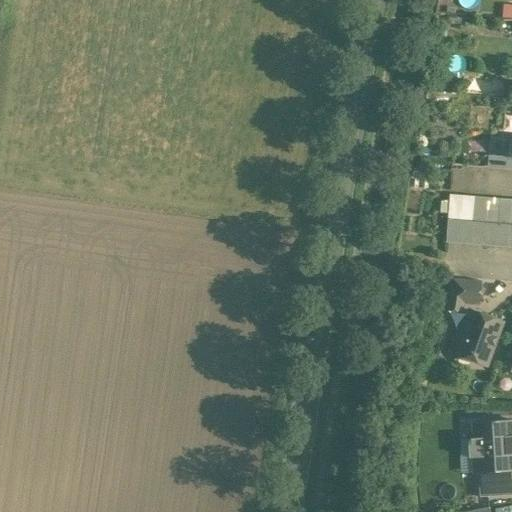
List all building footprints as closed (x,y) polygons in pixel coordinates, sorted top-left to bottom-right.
[(441,94),(441,102),(461,104),(461,96),(441,94)] [(465,157),(455,156),(454,165),(464,166),(465,157)] [(493,169),(511,170),(511,162),(494,161),(493,169)] [(426,181),(414,180),(413,193),(425,194),(426,181)] [(462,196),(450,195),(448,218),(460,219),(462,196)] [(475,197),(462,196),(460,219),(473,220),(475,197)] [(487,198),(475,197),(473,220),(485,221),(487,198)] [(499,199),(487,198),(485,221),(497,222),(499,199)] [(511,200),(499,199),(497,222),(509,223),(511,200)] [(460,222),(448,221),(446,243),(458,244),(460,222)] [(472,223),(460,222),(458,244),(471,245),(472,223)] [(485,224),(472,223),(471,245),(483,246),(485,224)] [(497,225),(485,224),(483,246),(495,247),(497,225)] [(509,226),(497,225),(495,247),(507,248),(509,226)] [(503,323),(469,311),(453,354),(487,366),(503,323)] [(511,420),(472,423),(473,439),(470,439),(471,458),(474,458),(475,473),(480,472),(511,470),(511,420)] [(511,470),(480,472),(481,497),(511,495),(511,470)]
